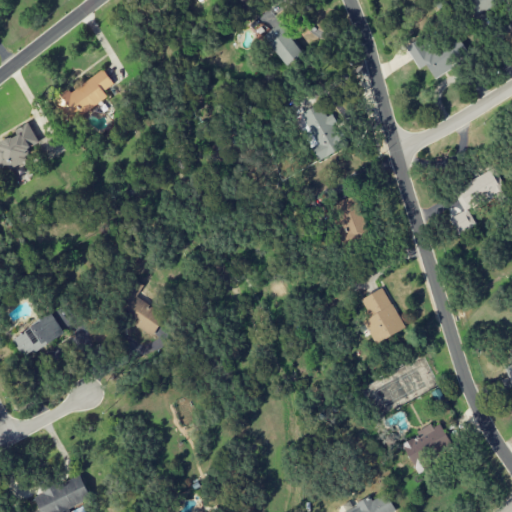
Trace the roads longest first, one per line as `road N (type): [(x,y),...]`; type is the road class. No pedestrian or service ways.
road 1 (residential): [(349,0),(468,388),(511,466)]
road 2 (residential): [(399,159),(511,91)]
road 3 (residential): [(0,78),(102,0)]
